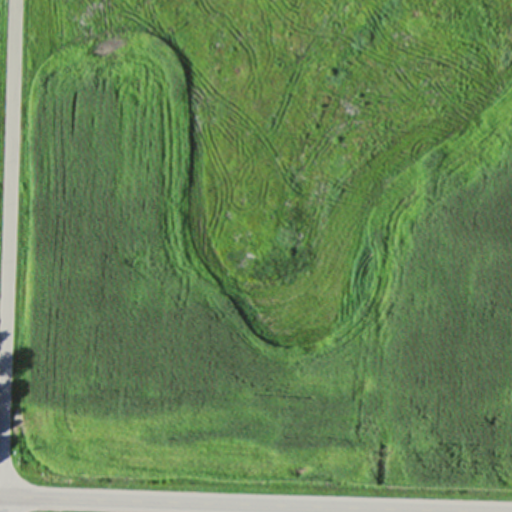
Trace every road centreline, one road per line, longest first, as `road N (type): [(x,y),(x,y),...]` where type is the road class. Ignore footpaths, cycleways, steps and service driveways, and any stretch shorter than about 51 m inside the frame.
road 1 (secondary): [(511,509),(0,494)]
road 2 (residential): [(0,494),(13,0)]
